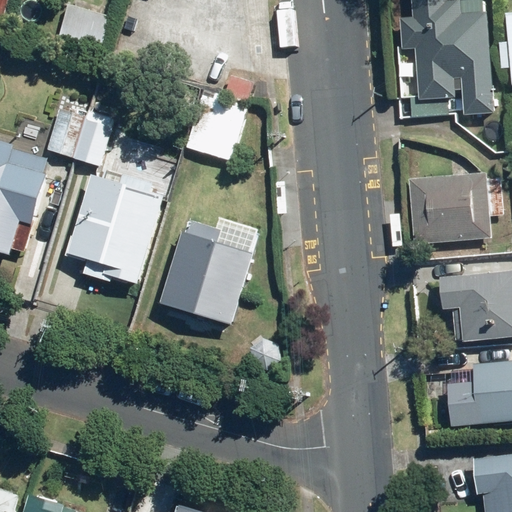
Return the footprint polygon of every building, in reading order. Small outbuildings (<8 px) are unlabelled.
[(0,0),(0,22),(3,24),(10,0),(0,0)] [(500,114),(494,13),(488,13),(487,0),(415,0),(416,17),(404,18),(406,51),(420,50),(423,97),(413,97),(414,117),(452,115),(451,99),(461,98),(460,80),(467,79),(469,116),(500,114)] [(70,4),(59,42),(102,54),(114,17),(70,4)] [(235,160),(252,104),(206,91),(189,146),(235,160)] [(76,157),(88,115),(62,107),(49,149),(76,157)] [(104,166),(115,126),(88,118),(77,159),(104,166)] [(35,225),(53,159),(0,143),(0,248),(16,253),(24,222),(35,225)] [(489,178),(489,172),(412,180),(418,246),(496,239),(494,216),(508,215),(505,177),(489,178)] [(144,286),(170,198),(155,193),(157,183),(128,175),(125,186),(95,177),(72,254),(91,259),(88,270),(144,286)] [(238,326),(260,254),(254,252),(261,228),(228,219),(225,230),(190,220),(165,304),(238,326)] [(511,271),(446,278),(449,311),(465,309),(469,342),(511,337),(511,271)] [(407,331),(405,297),(384,299),(386,333),(407,331)] [(111,304),(106,323),(129,329),(134,310),(111,304)] [(283,344),(248,346),(250,392),(285,390),(283,344)] [(454,378),(457,422),(511,417),(511,359),(478,362),(479,376),(454,378)] [(511,511),(511,455),(478,459),(482,495),(486,495),(487,511),(511,511)] [(0,511),(19,511),(25,496),(0,488),(0,511)] [(81,511),(83,507),(34,492),(27,511),(81,511)]
